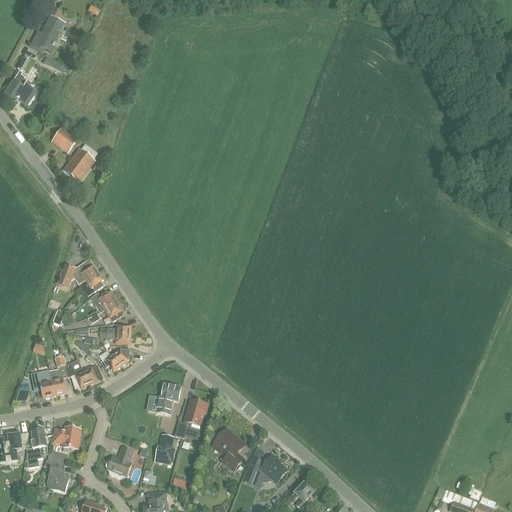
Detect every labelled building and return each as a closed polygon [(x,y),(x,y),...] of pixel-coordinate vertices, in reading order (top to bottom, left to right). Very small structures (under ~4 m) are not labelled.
[(43,51),(49,54),(53,46),(54,47),(56,44),(54,44),(64,24),(54,19),(58,11),(49,6),(44,16),(49,18),(41,34),(37,32),(29,48),(41,54),(43,51)] [(100,11),(93,8),(90,14),(97,17),(100,11)] [(48,66),(54,69),(56,64),(45,58),(42,64),(47,67),(48,66)] [(29,62),(22,59),(17,69),(24,73),(29,62)] [(25,79),(21,77),(22,76),(21,75),(22,74),(20,72),(18,75),(13,83),(13,84),(5,96),(15,103),(17,101),(29,109),(30,108),(27,106),(37,91),(23,82),(25,79)] [(67,155),(78,141),(86,125),(81,123),(74,138),(62,129),(51,143),(67,155)] [(79,152),(67,167),(63,173),(78,184),(94,163),(79,152)] [(96,166),(93,171),(102,177),(105,173),(96,166)] [(79,287),(80,286),(86,283),(98,274),(93,266),(91,267),(88,263),(75,272),(65,268),(57,286),(68,290),(71,283),(74,281),(79,287)] [(88,298),(94,294),(94,295),(102,289),(99,285),(103,282),(98,274),(86,283),(80,286),(88,298)] [(111,298),(109,294),(101,299),(99,295),(91,300),(98,311),(95,312),(96,313),(91,316),(92,318),(88,320),(88,321),(91,320),(98,316),(105,312),(117,305),(113,297),(111,298)] [(122,313),(117,305),(105,312),(112,324),(123,318),(121,314),(122,313)] [(58,312),(53,325),(60,327),(65,314),(58,312)] [(100,320),(98,316),(91,320),(88,321),(91,326),(100,320)] [(65,324),(68,328),(77,324),(71,317),(65,324)] [(108,335),(108,336),(131,337),(132,328),(122,327),(117,326),(116,330),(101,329),(101,334),(108,335)] [(131,346),(131,337),(108,336),(108,335),(101,334),(100,339),(110,340),(110,341),(116,342),(115,345),(131,346)] [(121,369),(129,363),(128,361),(130,360),(130,351),(121,351),(121,350),(115,355),(112,356),(121,369)] [(113,375),(121,369),(112,356),(101,364),(109,375),(112,372),(113,375)] [(80,391),(89,387),(83,373),(78,362),(67,367),(64,357),(61,358),(68,380),(71,379),(75,393),(80,390),(80,391)] [(86,360),(93,366),(96,363),(89,357),(86,360)] [(49,373),(51,384),(55,398),(66,396),(63,381),(68,380),(61,358),(55,360),(57,369),(59,369),(59,372),(49,373)] [(83,373),(89,387),(103,381),(97,367),(83,373)] [(29,384),(28,384),(24,384),(23,384),(19,397),(29,397),(31,391),(29,384)] [(43,401),(55,398),(51,384),(40,386),(43,401)] [(165,385),(162,399),(160,398),(157,414),(170,417),(173,402),(179,403),(180,397),(182,388),(175,387),(175,388),(173,388),(173,387),(165,385)] [(205,421),(207,415),(205,415),(208,407),(203,406),(200,403),(198,403),(196,404),(192,402),(185,425),(179,424),(175,438),(185,440),(187,431),(200,435),(204,420),(205,421)] [(63,449),(69,450),(78,451),(81,431),(66,429),(65,433),(56,431),(54,444),(63,446),(63,449)] [(222,438),(213,448),(227,459),(223,463),(234,472),(238,467),(243,461),(238,457),(237,456),(245,446),(235,438),(236,437),(228,431),(222,438)] [(38,434),(32,435),(33,444),(32,444),(33,451),(28,452),(28,470),(39,468),(38,461),(42,460),(41,450),(47,449),(44,433),(42,433),(41,432),(38,432),(38,434)] [(0,457),(2,470),(12,469),(21,468),(19,454),(16,455),(16,452),(22,451),(21,436),(14,437),(13,436),(10,436),(10,438),(8,438),(9,440),(0,441),(0,457)] [(159,448),(156,461),(172,464),(174,451),(172,451),(160,448),(159,448)] [(122,482),(126,479),(127,479),(132,466),(129,465),(133,454),(123,450),(119,461),(113,459),(111,464),(110,463),(108,464),(107,468),(107,470),(109,470),(108,472),(110,473),(111,478),(122,482)] [(142,450),(139,457),(146,459),(148,452),(142,450)] [(276,485),(287,472),(280,466),(281,464),(278,462),(272,457),(266,464),(253,460),(245,482),(261,488),(262,486),(273,483),(276,485)] [(61,466),(46,462),(44,469),(51,471),(47,486),(48,485),(49,485),(51,489),(50,490),(49,490),(49,491),(65,496),(71,476),(59,473),(61,466)] [(153,474),(146,472),(143,484),(155,487),(157,478),(153,477),(153,474)] [(189,497),(193,484),(175,478),(171,492),(189,497)] [(470,481),(466,493),(482,498),(484,490),(476,488),(478,484),(470,481)] [(307,483),(305,485),(296,495),(302,501),(296,507),(301,511),(307,506),(312,501),(310,499),(316,493),(312,489),(312,487),(310,484),(308,485),(307,483)] [(13,489),(12,499),(20,500),(21,490),(13,489)] [(473,511),(477,503),(441,489),(439,493),(446,496),(443,501),(454,505),(451,511),(473,511)] [(167,511),(166,496),(148,497),(149,508),(143,509),(143,511),(167,511)] [(486,507),(489,500),(482,497),(479,504),(475,511),(492,511),(493,510),(486,507)] [(87,503),(83,511),(106,511),(107,511),(99,509),(99,507),(87,503)]
